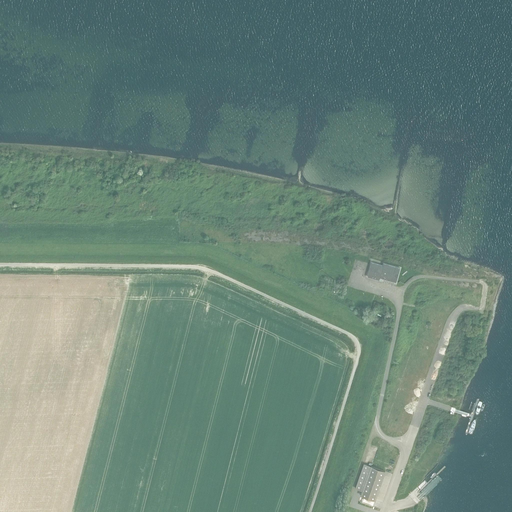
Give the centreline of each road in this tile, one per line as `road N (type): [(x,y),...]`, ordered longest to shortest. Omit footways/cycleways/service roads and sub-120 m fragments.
road 1 (unclassified): [(0,264),(205,268),(355,339),(358,357),(309,511)]
road 2 (unclassified): [(383,511),(453,315),(479,309)]
